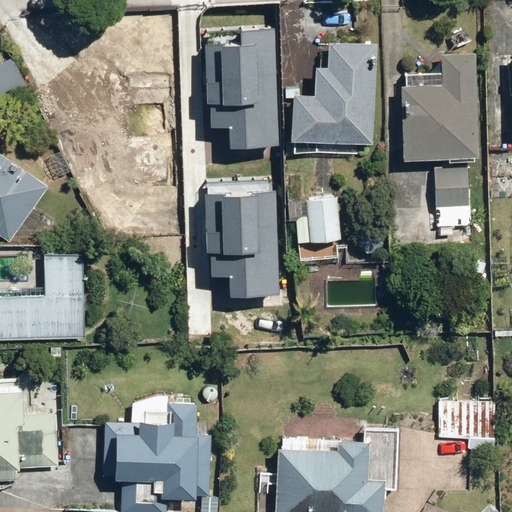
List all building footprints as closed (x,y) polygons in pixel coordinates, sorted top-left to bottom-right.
[(206,33),(206,93),(217,93),(216,114),(233,114),(233,133),(278,133),(278,33),(206,33)] [(298,87),(297,149),(361,150),(362,138),(375,138),(377,38),(333,37),(333,61),(322,60),(322,88),(298,87)] [(142,82),(104,40),(63,76),(119,139),(126,140),(126,184),(183,185),(184,126),(179,126),(180,83),(142,82)] [(483,153),(479,49),(447,47),(445,76),(409,74),(404,153),(483,153)] [(48,176),(0,141),(0,229),(7,234),(48,176)] [(438,172),(437,198),(395,198),(394,243),(437,244),(437,220),(471,220),(472,172),(438,172)] [(205,183),(205,243),(215,244),(215,264),(231,264),(231,283),(277,283),(277,183),(205,183)] [(341,235),(340,193),(289,194),(290,212),(300,212),(301,236),(341,235)] [(0,335),(90,335),(89,243),(48,244),(48,284),(0,283),(0,335)] [(59,463),(62,389),(0,385),(0,475),(22,475),(23,462),(59,463)] [(171,406),(171,389),(157,388),(135,397),(134,416),(110,415),(108,470),(122,471),(122,482),(81,480),(80,506),(214,511),(220,511),(221,490),(212,489),(214,426),(205,426),(206,397),(176,395),(176,406),(171,406)] [(452,441),(453,434),(475,435),(475,449),(497,450),(499,400),(439,397),(437,441),(452,441)] [(290,437),(284,433),(279,511),(384,511),(386,482),(399,483),(403,426),(368,424),(368,430),(345,428),(344,441),(290,437)]
